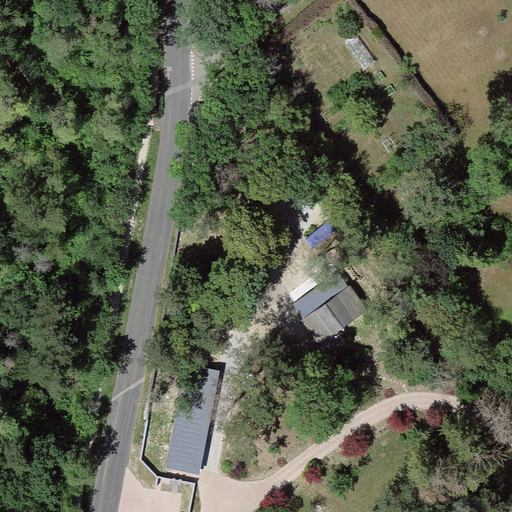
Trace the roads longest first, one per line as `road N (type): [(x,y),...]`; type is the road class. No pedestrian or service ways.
road 1 (tertiary): [(109,511),(179,82)]
road 2 (residential): [(179,82),(288,0)]
